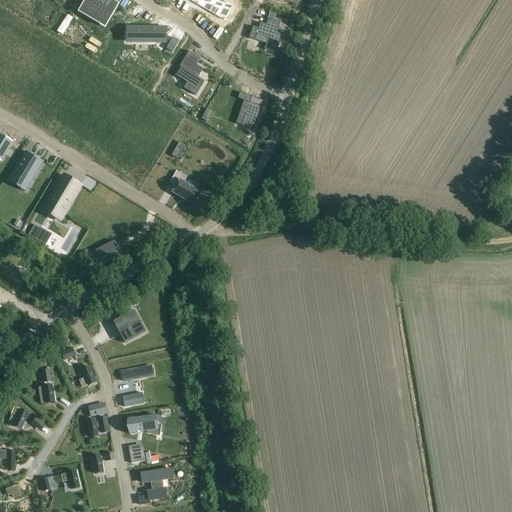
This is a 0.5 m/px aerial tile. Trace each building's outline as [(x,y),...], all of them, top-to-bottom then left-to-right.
[(87,0),(81,12),(95,20),(96,21),(102,24),(107,16),(109,17),(116,6),(106,0),(87,0)] [(222,0),(191,0),(190,2),(225,21),(233,6),(222,0)] [(67,16),(57,32),(62,36),(73,19),(67,16)] [(253,27),(249,39),(255,41),(257,35),(268,39),(266,44),(264,50),(276,54),(282,36),(276,35),(276,34),(280,23),(268,19),(266,25),(260,23),(259,29),(253,27)] [(133,28),(133,42),(166,43),(166,28),(133,28)] [(173,38),(166,49),(172,53),(179,42),(173,38)] [(181,68),(176,76),(179,78),(181,79),(187,83),(199,91),(205,82),(199,78),(203,69),(197,65),(199,62),(196,60),(198,57),(194,55),(189,52),(180,67),(181,68)] [(244,101),(240,113),(245,115),(241,126),(253,130),(261,107),(244,101)] [(0,134),(0,160),(1,161),(13,142),(0,134)] [(25,152),(11,177),(28,187),(29,187),(31,183),(43,163),(40,161),(25,152)] [(177,172),(170,183),(176,187),(172,193),(193,205),(195,202),(197,203),(200,197),(198,196),(200,193),(184,183),(187,178),(177,172)] [(65,176),(44,211),(60,221),(81,186),(65,176)] [(35,227),(29,236),(34,239),(40,230),(35,227)] [(117,237),(94,246),(99,257),(121,248),(117,237)] [(73,349),(61,353),(64,360),(75,356),(73,349)] [(136,365),(127,367),(130,385),(139,384),(139,382),(146,381),(146,382),(147,382),(156,380),(153,361),(144,363),(142,364),(142,365),(136,366),(136,365)] [(86,378),(79,380),(82,387),(88,385),(89,387),(96,384),(89,368),(83,371),(86,378)] [(49,370),(42,371),(44,383),(51,382),(49,370)] [(45,387),(47,403),(55,402),(53,386),(45,387)] [(142,394),(132,396),(134,405),(134,406),(144,404),(143,403),(142,394)] [(95,407),(88,408),(91,417),(97,416),(107,413),(104,404),(95,407)] [(14,408),(11,415),(18,418),(14,426),(21,429),(28,413),(21,410),(21,411),(14,408)] [(156,415),(128,420),(131,434),(147,432),(147,433),(159,436),(161,425),(156,425),(155,416),(156,416),(156,415)] [(37,418),(32,424),(37,428),(42,423),(37,418)] [(95,420),(87,421),(90,439),(98,438),(97,428),(101,428),(102,434),(108,432),(106,418),(100,419),(100,422),(96,423),(95,420)] [(131,448),(129,449),(130,452),(131,455),(141,456),(141,455),(139,447),(137,448),(131,448)] [(113,454),(106,455),(107,462),(114,461),(113,454)] [(100,456),(92,458),(96,474),(103,473),(100,456)] [(149,496),(139,497),(140,505),(150,504),(149,501),(166,498),(165,490),(163,490),(162,480),(169,479),(168,471),(171,470),(171,469),(141,474),(143,483),(151,482),(151,485),(152,489),(152,492),(148,492),(149,496)] [(68,474),(61,475),(63,483),(70,481),(72,489),(80,487),(76,472),(68,473),(68,474)] [(44,480),(41,480),(44,492),(51,490),(50,483),(45,484),(44,480)] [(17,486),(11,488),(13,494),(15,498),(21,496),(17,486)]
